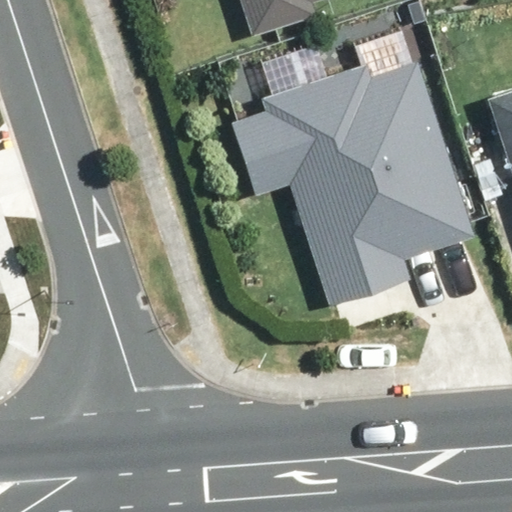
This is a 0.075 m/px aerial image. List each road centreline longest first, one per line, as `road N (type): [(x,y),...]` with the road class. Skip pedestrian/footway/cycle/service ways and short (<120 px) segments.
road 1 (residential): [(165,486),(8,0)]
road 2 (secondary): [(165,486),(511,458)]
road 3 (secondary): [(0,499),(165,486)]
